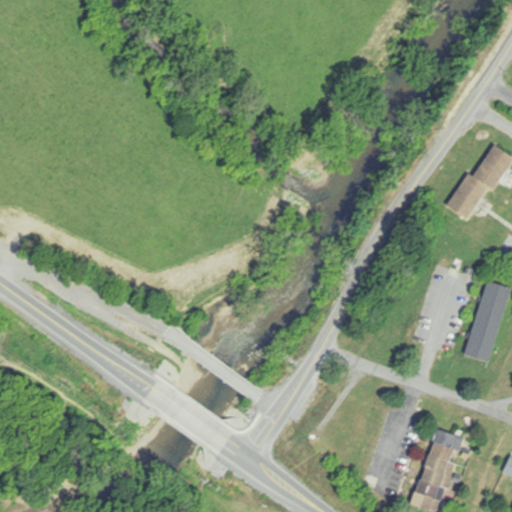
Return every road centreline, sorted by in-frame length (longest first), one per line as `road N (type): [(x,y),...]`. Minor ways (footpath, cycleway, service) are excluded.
road 1 (residential): [(255,463),(378,244),(511,47)]
road 2 (residential): [(324,348),(511,418)]
road 3 (tertiary): [(155,391),(0,278)]
road 4 (tertiary): [(329,511),(223,444)]
